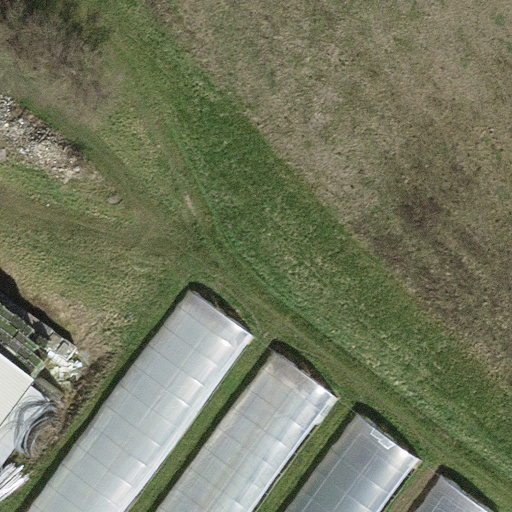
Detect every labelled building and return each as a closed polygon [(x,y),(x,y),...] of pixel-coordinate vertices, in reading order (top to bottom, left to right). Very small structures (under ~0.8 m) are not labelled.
[(119,511),(246,320),(198,288),(99,438),(81,426),(24,511),(119,511)] [(205,456),(258,498),(342,393),(289,351),(205,456)] [(0,355),(0,432),(37,384),(0,355)] [(294,511),(384,511),(426,455),(367,413),(294,511)] [(486,511),(491,504),(441,473),(416,511),(486,511)] [(178,511),(217,511),(193,493),(178,511)]
